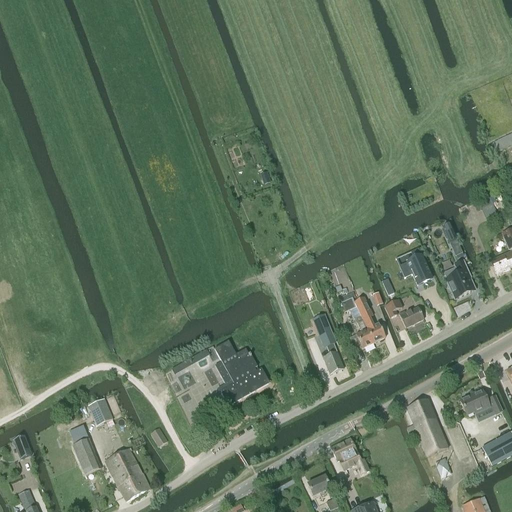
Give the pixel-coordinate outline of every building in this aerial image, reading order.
[(511,135),(489,147),(493,155),(511,145),(511,135)] [(266,174),(260,176),(264,186),(270,184),(266,174)] [(487,197),(473,204),(477,212),(491,206),(487,197)] [(450,225),(442,229),(449,244),(457,241),(450,225)] [(511,230),(501,235),(509,254),(489,263),(496,278),(505,275),(504,273),(511,268),(511,230)] [(458,246),(451,249),(455,257),(462,254),(458,246)] [(412,276),(417,287),(431,280),(421,257),(399,267),(404,279),(404,280),(412,276)] [(455,269),(443,275),(455,301),(469,294),(464,282),(469,280),(462,263),(454,267),(455,269)] [(343,293),(339,282),(334,284),(338,295),(343,293)] [(384,340),(377,326),(372,328),(367,319),(368,319),(366,314),(371,312),(364,299),(354,304),(360,317),(373,345),(384,340)] [(351,300),(340,305),(344,314),(355,310),(351,300)] [(397,302),(386,308),(384,309),(390,320),(396,317),(394,313),(401,310),(397,302)] [(405,330),(423,321),(417,309),(404,316),(403,314),(398,316),(405,330)] [(373,345),(360,317),(354,320),(360,334),(349,339),(355,353),(362,350),(373,345)] [(324,318),(312,323),(317,336),(329,331),(324,318)] [(228,343),(214,350),(221,363),(214,367),(226,389),(220,393),(227,407),(269,385),(261,370),(256,373),(254,370),(256,369),(249,356),(248,356),(245,350),(235,356),(228,343)] [(329,357),(322,360),(329,376),(331,375),(343,371),(333,346),(326,349),(329,357)] [(196,363),(208,357),(205,351),(193,358),(196,363)] [(476,415),(489,409),(481,391),(468,397),(469,399),(459,403),(466,417),(475,413),(476,415)] [(495,416),(502,413),(495,398),(488,401),(495,416)] [(96,428),(112,421),(103,401),(88,408),(96,428)] [(426,459),(447,450),(427,403),(407,411),(426,459)] [(157,448),(166,443),(158,431),(150,436),(157,448)] [(490,468),(511,456),(511,439),(509,435),(481,450),(490,468)] [(20,461),(30,457),(31,456),(24,438),(13,442),(20,461)] [(88,440),(71,448),(84,477),(101,470),(88,440)] [(360,463),(349,441),(330,449),(337,463),(340,461),(345,471),(355,466),(361,478),(370,474),(364,461),(360,463)] [(126,503),(149,491),(141,476),(130,453),(131,452),(130,450),(105,462),(107,468),(117,488),(126,503)] [(312,499),(330,491),(324,478),(306,486),(312,499)] [(25,511),(24,511),(36,511),(28,492),(19,497),(25,511)] [(462,511),(482,511),(478,500),(461,507),(462,511)] [(330,511),(338,509),(334,501),(326,504),(328,511),(330,511)]
